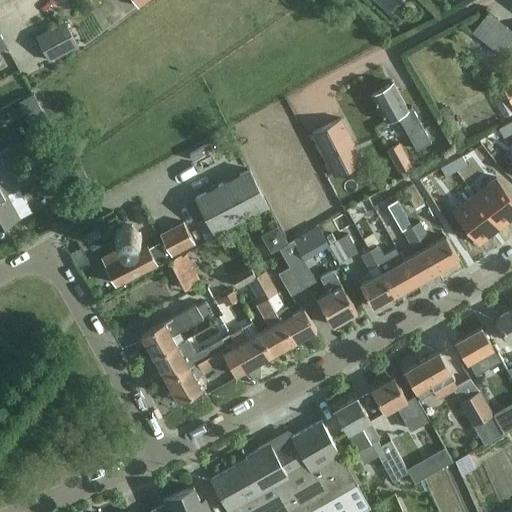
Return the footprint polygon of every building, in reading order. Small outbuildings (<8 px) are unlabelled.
[(499,53),(511,36),(511,30),(487,10),(471,30),(499,53)] [(42,48),(70,33),(64,20),(36,35),(42,48)] [(49,60),(77,45),(70,33),(42,48),(49,60)] [(407,108),(392,81),(371,93),(386,120),(397,115),(416,149),(430,141),(411,105),(407,108)] [(445,106),(436,111),(456,144),(465,138),(445,106)] [(348,132),(340,117),(312,132),(319,146),(319,147),(333,175),(362,160),(348,132)] [(503,135),(511,130),(511,126),(509,121),(498,127),(502,134),(503,135)] [(398,142),(387,148),(399,171),(399,170),(410,165),(410,164),(398,142)] [(0,227),(30,211),(17,187),(28,180),(9,145),(0,149),(0,227)] [(455,169),(466,163),(461,154),(451,160),(455,169)] [(445,175),(455,169),(451,160),(440,166),(445,175)] [(247,169),(194,197),(213,232),(266,205),(247,169)] [(500,226),(511,217),(511,197),(495,176),(474,193),(500,226)] [(411,185),(402,191),(413,210),(422,204),(411,185)] [(478,243),(500,226),(474,193),(452,209),(478,243)] [(396,199),(386,205),(393,216),(403,211),(396,199)] [(383,202),(372,208),(378,217),(388,211),(383,202)] [(418,220),(410,225),(418,240),(426,235),(418,220)] [(182,221),(159,233),(170,254),(193,242),(182,221)] [(131,224),(127,223),(123,223),(119,224),(116,227),(114,230),(112,233),(112,237),(112,241),(114,245),(117,248),(121,250),(125,251),(130,251),(134,249),(137,246),(139,242),(140,238),(140,233),(138,229),(135,226),(131,224)] [(418,240),(410,225),(402,229),(411,244),(418,240)] [(331,243),(342,261),(359,251),(349,233),(331,243)] [(445,235),(422,247),(435,270),(457,257),(445,235)] [(289,266),(303,258),(294,241),(293,238),(278,247),(289,266)] [(118,259),(113,249),(99,257),(114,284),(164,255),(156,241),(147,247),(145,243),(118,259)] [(397,252),(384,259),(375,244),(367,249),(376,264),(380,272),(392,294),(414,282),(401,259),(397,252)] [(422,247),(401,259),(414,282),(435,270),(422,247)] [(376,264),(367,249),(361,253),(369,268),(376,264)] [(200,280),(187,253),(173,260),(187,286),(200,280)] [(237,286),(255,276),(248,264),(230,274),(237,286)] [(373,276),(359,283),(372,306),(392,294),(380,272),(376,264),(369,268),(373,276)] [(289,266),(278,272),(290,294),(301,287),(289,266)] [(327,291),(316,297),(331,324),(356,311),(332,268),(319,276),(327,291)] [(265,270),(255,275),(267,296),(292,341),(315,328),(302,305),(289,312),(285,306),(284,307),(276,292),(277,292),(265,270)] [(221,295),(226,303),(236,297),(232,289),(221,295)] [(268,325),(256,331),(269,354),(292,341),(267,296),(259,301),(266,312),(262,314),(268,325)] [(195,303),(140,334),(152,356),(175,343),(170,333),(174,331),(175,333),(203,317),(195,303)] [(511,308),(495,317),(508,341),(511,338),(511,346),(511,344),(497,351),(511,377),(511,308)] [(225,344),(210,353),(215,361),(225,355),(236,373),(269,354),(256,331),(251,322),(229,335),(231,339),(224,343),(225,344)] [(485,367),(499,359),(492,347),(480,326),(454,340),(466,362),(469,360),(475,372),(485,367)] [(175,343),(152,356),(165,379),(210,353),(225,344),(224,343),(221,337),(191,354),(189,349),(181,354),(175,343)] [(438,350),(403,369),(419,398),(434,389),(433,389),(454,377),(438,350)] [(210,353),(165,379),(178,402),(201,389),(195,377),(203,373),(200,369),(215,361),(210,353)] [(405,399),(392,376),(370,388),(383,412),(396,405),(410,430),(427,420),(412,395),(405,399)] [(452,388),(460,401),(477,391),(470,378),(452,388)] [(490,413),(477,391),(460,401),(472,423),(490,413)] [(333,409),(356,449),(370,441),(392,480),(408,471),(406,468),(389,438),(380,444),(377,438),(379,437),(355,396),(333,409)] [(511,400),(491,413),(502,433),(511,427),(511,400)] [(247,457),(210,478),(228,511),(286,511),(289,511),(306,511),(307,511),(306,511),(360,511),(370,507),(357,484),(321,419),(291,436),(292,437),(272,448),(270,444),(261,449),(259,447),(245,455),(247,457)] [(468,454),(454,462),(460,477),(474,470),(468,454)] [(420,459),(406,468),(408,471),(414,482),(429,473),(420,459)] [(151,511),(210,511),(206,502),(201,504),(193,486),(162,499),(165,504),(150,510),(151,511)]
